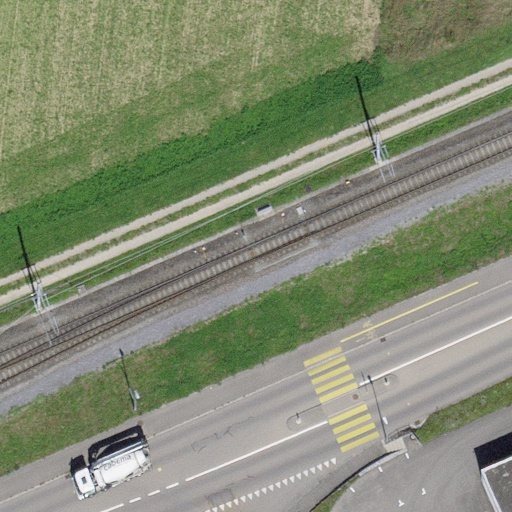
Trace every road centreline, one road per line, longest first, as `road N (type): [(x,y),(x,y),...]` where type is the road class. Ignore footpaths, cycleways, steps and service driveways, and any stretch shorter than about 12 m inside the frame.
road 1 (track): [(0,283),(511,61)]
road 2 (tertiary): [(85,511),(511,327)]
